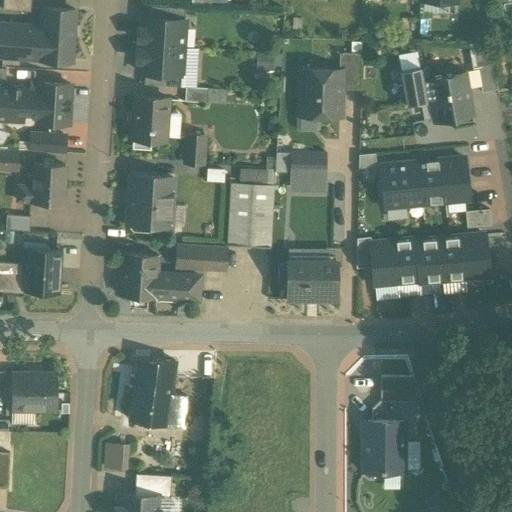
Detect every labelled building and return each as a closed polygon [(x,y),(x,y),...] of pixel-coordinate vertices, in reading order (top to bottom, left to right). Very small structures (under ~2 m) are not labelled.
[(31,0),(3,0),(3,10),(31,12),(31,0)] [(148,18),(168,19),(169,7),(149,6),(148,18)] [(185,8),(169,7),(168,19),(184,20),(185,8)] [(75,10),(43,8),(42,27),(40,27),(38,58),(72,60),(75,10)] [(148,18),(143,18),(142,29),(138,29),(137,39),(141,40),(141,45),(182,47),(184,20),(168,19),(148,18)] [(40,27),(0,25),(0,55),(38,58),(40,27)] [(489,44),(468,44),(472,70),(477,69),(476,66),(492,63),(489,44)] [(182,47),(141,45),(141,50),(137,50),(136,60),(140,61),(139,72),(145,72),(165,73),(181,74),(182,47)] [(360,53),(339,53),(338,70),(340,70),(340,89),(360,89),(360,53)] [(492,63),(476,66),(477,69),(480,86),(481,92),(497,89),(492,63)] [(419,67),(400,70),(406,104),(426,101),(425,99),(430,98),(427,80),(422,81),(419,67)] [(477,69),(472,70),(464,71),(467,89),(480,86),(477,69)] [(338,70),(301,70),(301,74),(299,76),(298,94),(301,97),(300,115),(317,115),(319,118),(329,118),(332,116),(339,116),(340,89),(340,70),(338,70)] [(464,71),(426,78),(427,80),(430,98),(434,121),(471,115),(467,89),(464,71)] [(164,85),(165,73),(145,72),(144,84),(164,85)] [(181,74),(165,73),(164,85),(180,86),(181,74)] [(70,84),(32,82),(31,88),(4,87),(0,86),(0,118),(22,119),(22,108),(37,108),(36,121),(68,123),(70,84)] [(208,88),(185,87),(185,101),(207,103),(208,88)] [(168,98),(134,96),(131,138),(133,138),(150,139),(166,140),(168,98)] [(65,135),(31,133),(30,151),(64,153),(65,135)] [(205,135),(186,134),(184,162),(203,164),(205,135)] [(150,139),(133,138),(133,147),(150,148),(150,139)] [(19,152),(0,151),(0,169),(18,170),(19,152)] [(324,153),(292,153),(291,173),(324,173),(324,153)] [(374,153),(358,154),(358,168),(370,167),(375,161),(374,153)] [(464,157),(440,159),(444,201),(468,198),(464,157)] [(440,159),(417,162),(421,203),(444,201),(440,159)] [(417,162),(380,165),(384,206),(421,203),(417,162)] [(65,165),(34,163),(32,186),(31,201),(31,202),(63,204),(65,165)] [(172,177),(131,175),(130,191),(128,191),(127,206),(129,206),(128,223),(131,224),(134,227),(147,228),(151,225),(169,226),(172,177)] [(273,185),(230,182),(227,245),(270,247),(273,185)] [(32,186),(18,185),(17,200),(31,201),(32,186)] [(489,209),(465,211),(466,227),(490,225),(489,209)] [(30,216),(6,215),(5,230),(29,231),(30,216)] [(488,274),(484,233),(461,236),(465,277),(488,274)] [(465,277),(461,236),(438,238),(442,279),(465,277)] [(372,266),(369,242),(371,242),(370,237),(356,238),(355,268),(372,266)] [(418,279),(414,238),(393,240),(397,282),(418,279)] [(442,279),(438,238),(417,240),(416,238),(414,238),(418,279),(419,281),(442,279)] [(397,282),(393,240),(371,242),(369,242),(372,266),(373,284),(397,282)] [(228,247),(176,244),(174,266),(226,270),(228,247)] [(287,249),(288,260),(333,260),(333,248),(287,249)] [(60,251),(23,249),(22,263),(22,272),(26,273),(25,289),(26,289),(58,291),(60,251)] [(157,255),(123,252),(121,295),(153,297),(154,274),(156,274),(156,273),(157,255)] [(333,260),(288,260),(288,263),(278,263),(278,283),(288,283),(288,299),(335,299),(335,260),(333,260)] [(22,263),(0,261),(0,290),(26,293),(26,289),(25,289),(26,273),(22,272),(22,263)] [(199,276),(156,273),(156,274),(154,274),(153,297),(154,298),(155,296),(198,299),(199,276)] [(175,360),(137,360),(129,419),(183,426),(187,396),(170,394),(175,360)] [(55,373),(12,373),(12,372),(11,372),(11,410),(12,410),(12,409),(55,408),(55,409),(56,409),(56,372),(55,372),(55,373)] [(414,376),(380,375),(380,399),(371,408),(371,420),(372,420),(372,408),(381,400),(422,401),(414,376)] [(371,420),(363,420),(363,470),(365,470),(369,474),(375,474),(379,470),(403,470),(403,420),(372,420),(371,420)] [(122,443),(105,441),(104,467),(121,468),(122,443)] [(9,452),(0,451),(0,488),(8,489),(9,452)] [(134,494),(160,496),(160,497),(170,497),(171,475),(135,473),(134,494)] [(134,494),(118,494),(117,507),(114,507),(114,511),(158,511),(160,497),(160,496),(134,494)]
